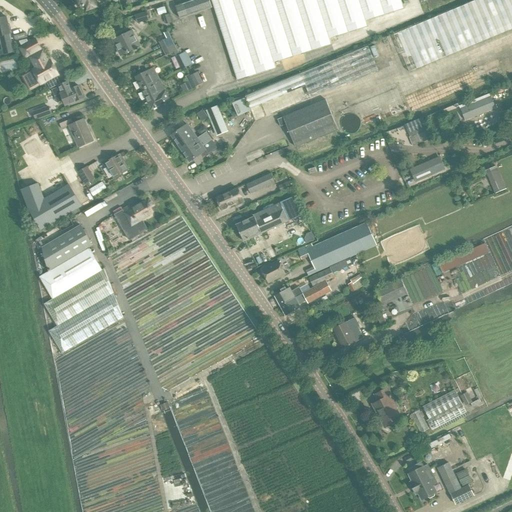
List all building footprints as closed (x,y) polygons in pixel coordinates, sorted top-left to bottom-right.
[(77,0),(80,7),(85,6),(87,10),(97,7),(94,0),(77,0)] [(180,19),(212,7),(209,0),(196,0),(176,7),(180,19)] [(211,0),(237,80),(276,68),(274,62),(331,44),(329,38),(368,26),(366,20),(404,8),(401,0),(211,0)] [(409,72),(511,28),(511,0),(476,0),(394,35),(409,72)] [(137,23),(149,20),(147,12),(134,16),(137,23)] [(7,17),(0,18),(0,35),(1,36),(4,50),(5,54),(13,52),(12,49),(8,34),(11,33),(7,17)] [(25,27),(13,30),(15,40),(27,37),(25,27)] [(121,55),(140,46),(132,31),(114,40),(121,55)] [(163,49),(174,43),(168,32),(164,34),(167,39),(160,42),(163,49)] [(36,39),(20,48),(25,57),(41,49),(36,39)] [(179,55),(174,43),(163,49),(166,55),(173,51),(176,57),(179,55)] [(245,97),(232,103),(238,116),(251,111),(255,121),(378,70),(368,45),(245,96),(245,97)] [(37,68),(21,77),(29,90),(58,74),(51,61),(48,62),(43,51),(31,58),(37,68)] [(142,90),(160,81),(154,68),(136,77),(142,90)] [(185,92),(196,87),(189,75),(186,77),(189,82),(181,86),(185,92)] [(152,110),(170,101),(160,81),(142,90),(152,110)] [(71,89),(68,82),(59,86),(62,93),(61,94),(65,103),(69,101),(70,104),(84,98),(79,86),(71,89)] [(489,97),(489,95),(460,106),(461,108),(460,109),(465,121),(496,108),(491,96),(489,97)] [(338,131),(326,101),(284,118),(284,117),(278,120),(281,126),(286,124),(295,148),(338,131)] [(217,106),(206,110),(213,127),(224,122),(217,106)] [(36,120),(51,114),(48,107),(33,112),(36,120)] [(74,124),(72,119),(60,124),(62,129),(70,126),(79,147),(93,140),(84,120),(74,124)] [(181,149),(197,138),(188,124),(172,136),(181,149)] [(205,126),(197,131),(201,136),(204,134),(209,131),(205,126)] [(209,140),(204,134),(201,136),(198,138),(197,138),(181,149),(190,162),(206,151),(202,145),(209,140)] [(115,178),(128,170),(120,155),(106,163),(115,178)] [(416,182),(445,170),(440,157),(410,169),(416,182)] [(86,184),(95,179),(88,166),(78,172),(86,184)] [(496,166),(486,171),(495,193),(506,189),(496,166)] [(251,193),(269,185),(275,182),(271,174),(247,185),(251,193)] [(281,193),(293,187),(290,180),(278,186),(281,193)] [(102,181),(89,190),(93,196),(106,188),(102,181)] [(22,189),(26,200),(29,208),(28,208),(41,230),(81,206),(69,185),(44,199),(38,183),(22,189)] [(231,208),(237,205),(235,201),(242,198),(238,189),(217,198),(222,210),(230,206),(231,208)] [(123,210),(115,215),(130,240),(148,230),(142,220),(153,215),(149,208),(150,208),(150,207),(153,205),(149,198),(131,209),(130,206),(123,210)] [(280,203),(253,215),(254,217),(237,225),(244,241),(289,221),(280,203)] [(308,275),(377,245),(367,223),(307,250),(306,248),(305,247),(298,251),(301,257),(308,254),(314,267),(306,270),(308,275)] [(102,271),(89,248),(93,246),(81,225),(42,248),(48,270),(49,271),(40,277),(52,299),(44,304),(57,326),(49,331),(63,353),(123,318),(105,269),(102,271)] [(443,273),(488,253),(484,243),(439,263),(443,273)] [(332,274),(333,274),(354,264),(350,257),(330,267),(330,268),(332,274)] [(279,261),(262,270),(268,282),(285,274),(279,261)] [(330,268),(309,278),(312,285),(313,287),(334,277),(332,274),(330,268)] [(360,277),(360,275),(350,280),(352,283),(348,285),(351,290),(352,292),(366,285),(366,284),(361,276),(360,277)] [(383,305),(408,294),(401,279),(376,290),(383,305)] [(303,293),(281,305),(286,315),(301,307),(299,304),(306,300),(308,304),(331,291),(326,281),(303,294),(303,293)] [(290,288),(276,296),(281,305),(303,293),(300,288),(293,292),(290,288)] [(343,349),(356,342),(350,331),(352,330),(348,321),(333,329),(343,349)] [(362,355),(379,347),(376,341),(359,349),(362,355)] [(385,427),(401,419),(395,408),(397,407),(387,388),(375,395),(379,401),(373,404),(385,427)] [(432,430),(466,412),(462,403),(455,390),(423,406),(429,419),(427,420),(432,430)] [(168,402),(160,405),(162,411),(170,408),(168,402)] [(420,433),(429,429),(419,410),(411,414),(420,433)] [(449,434),(427,444),(430,448),(451,438),(449,434)] [(430,498),(434,496),(434,493),(436,492),(433,486),(438,483),(428,464),(424,466),(421,462),(408,469),(410,473),(409,474),(412,481),(410,482),(416,494),(418,493),(422,499),(427,496),(430,498)] [(461,488),(449,463),(438,468),(450,493),(451,493),(456,504),(474,495),(469,484),(461,488)] [(472,483),(466,469),(457,474),(463,486),(470,483),(470,484),(472,483)]
